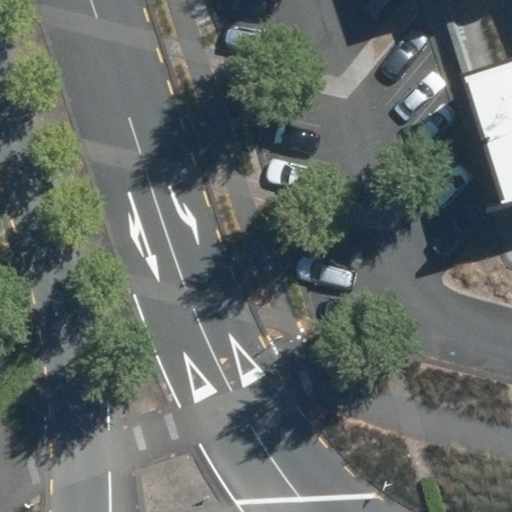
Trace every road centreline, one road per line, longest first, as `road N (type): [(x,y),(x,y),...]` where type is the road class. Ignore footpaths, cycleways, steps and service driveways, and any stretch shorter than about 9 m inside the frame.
road 1 (unclassified): [(87,0),(196,320),(236,406),(305,511)]
road 2 (unclassified): [(75,511),(68,336),(0,92)]
